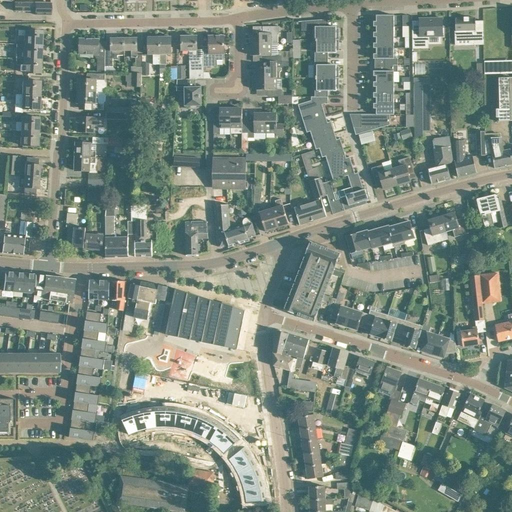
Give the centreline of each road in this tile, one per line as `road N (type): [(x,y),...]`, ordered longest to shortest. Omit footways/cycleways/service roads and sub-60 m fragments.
road 1 (residential): [(46,266),(65,23)]
road 2 (tertiary): [(279,243),(511,173)]
road 3 (residential): [(478,384),(263,314)]
road 4 (tertiary): [(286,511),(263,314)]
road 5 (residential): [(238,17),(65,23)]
road 6 (residential): [(365,169),(345,113),(352,106),(351,4)]
road 7 (residential): [(62,422),(82,268)]
road 8 (residential): [(217,263),(209,114)]
road 9 (tertiary): [(217,263),(82,268)]
